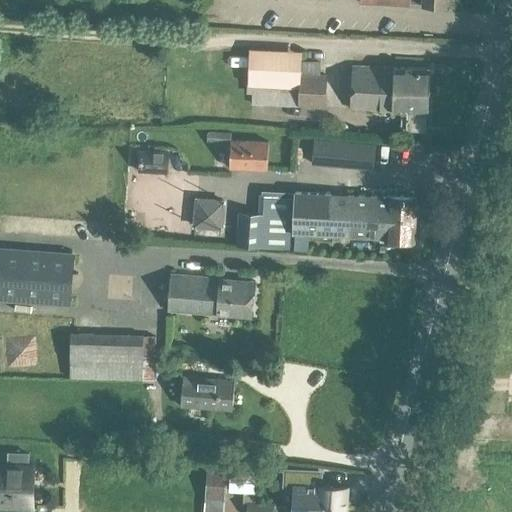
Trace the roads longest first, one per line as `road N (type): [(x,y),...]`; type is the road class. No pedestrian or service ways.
road 1 (secondary): [(394,511),(508,0)]
road 2 (unknown): [(449,266),(119,253),(97,266),(96,287)]
